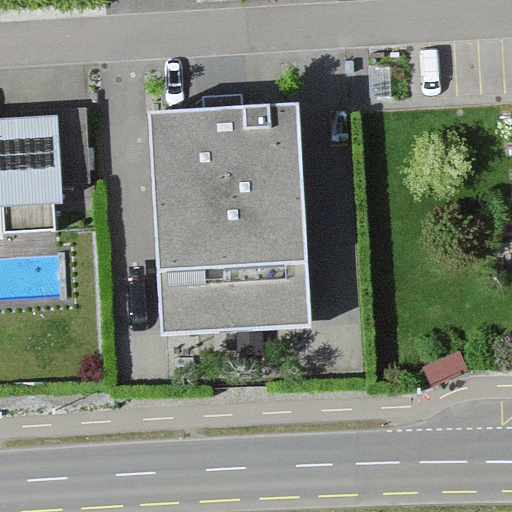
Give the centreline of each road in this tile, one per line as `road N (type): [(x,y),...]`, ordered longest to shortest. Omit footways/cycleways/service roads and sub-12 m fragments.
road 1 (residential): [(0,46),(511,21)]
road 2 (secondary): [(0,483),(304,465),(511,464)]
